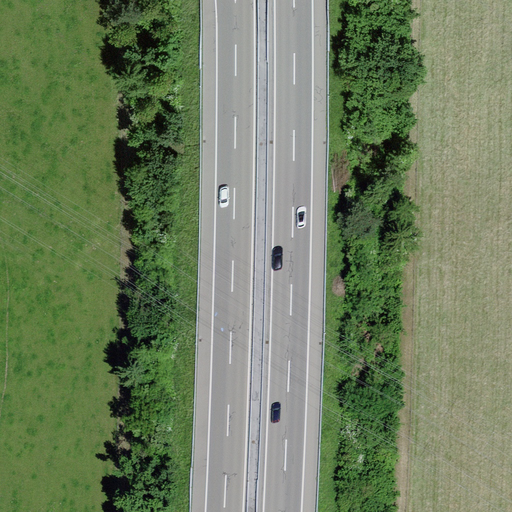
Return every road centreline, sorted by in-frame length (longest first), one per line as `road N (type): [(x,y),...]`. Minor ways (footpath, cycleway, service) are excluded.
road 1 (motorway): [(236,0),(222,511)]
road 2 (motorway): [(282,511),(294,0)]
